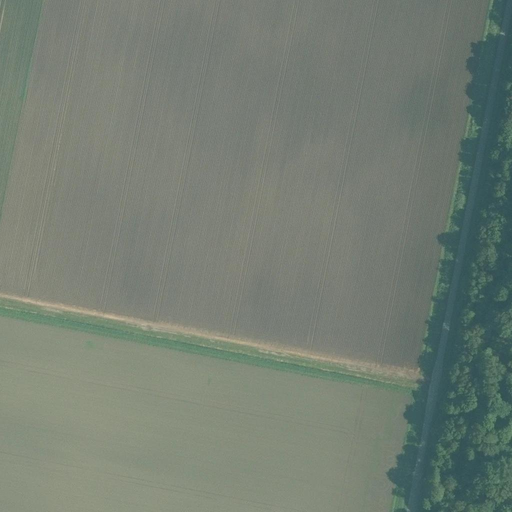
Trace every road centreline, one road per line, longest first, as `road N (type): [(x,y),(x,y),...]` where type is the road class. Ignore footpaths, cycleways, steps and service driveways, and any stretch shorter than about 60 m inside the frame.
road 1 (unclassified): [(409,511),(508,0)]
road 2 (track): [(511,339),(496,343),(506,366),(489,402),(495,441),(476,470),(466,511)]
